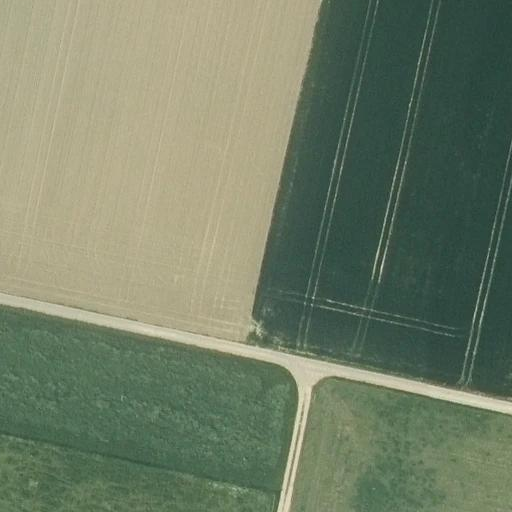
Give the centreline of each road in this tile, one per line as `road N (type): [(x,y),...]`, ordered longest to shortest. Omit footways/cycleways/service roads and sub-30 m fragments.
road 1 (track): [(511,411),(0,302)]
road 2 (track): [(311,368),(282,511)]
